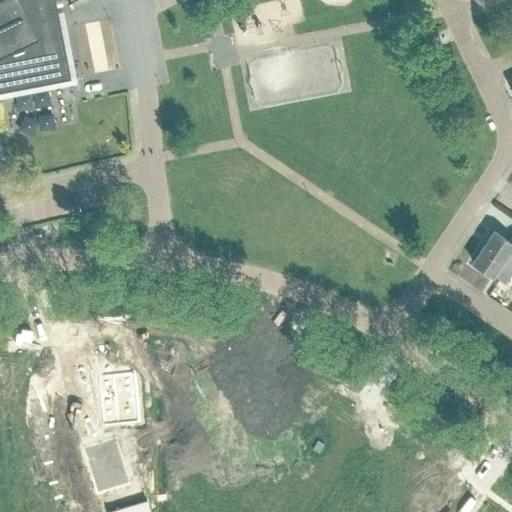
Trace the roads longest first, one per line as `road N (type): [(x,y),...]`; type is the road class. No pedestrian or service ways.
road 1 (tertiary): [(388,334),(288,287),(155,257)]
road 2 (residential): [(429,269),(504,153),(503,126),(480,74)]
road 3 (residential): [(0,202),(152,166)]
road 4 (tertiary): [(0,267),(64,256),(155,257)]
road 5 (unclassified): [(152,166),(132,13)]
road 6 (tertiary): [(511,417),(388,334)]
